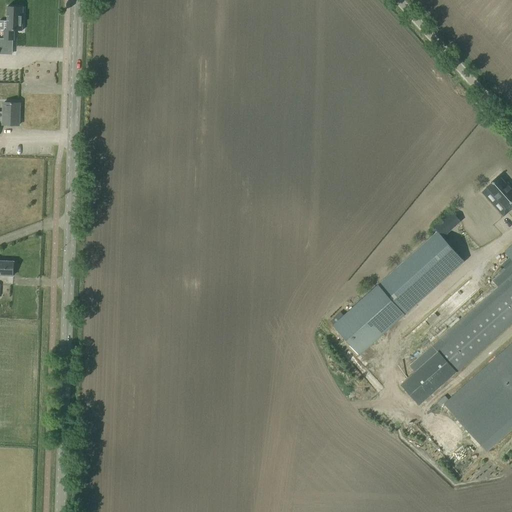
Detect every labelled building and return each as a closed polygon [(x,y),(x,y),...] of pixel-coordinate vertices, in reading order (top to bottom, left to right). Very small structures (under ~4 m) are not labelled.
[(14,40),(14,30),(22,31),(23,7),(7,6),(7,21),(0,20),(0,29),(4,30),(3,38),(3,47),(3,48),(12,48),(13,40),(14,40)] [(0,123),(3,124),(3,125),(19,125),(19,103),(3,103),(3,112),(0,112),(0,123)] [(486,187),(505,208),(511,201),(511,187),(510,185),(509,187),(499,176),(486,187)] [(444,217),(453,228),(461,221),(451,210),(444,217)] [(434,234),(378,285),(405,314),(464,261),(443,237),(438,231),(434,234)] [(0,275),(13,276),(14,262),(0,260),(0,275)] [(419,405),(511,322),(511,274),(409,366),(415,372),(401,385),(419,405)] [(511,343),(444,404),(481,445),(511,417),(511,343)]
